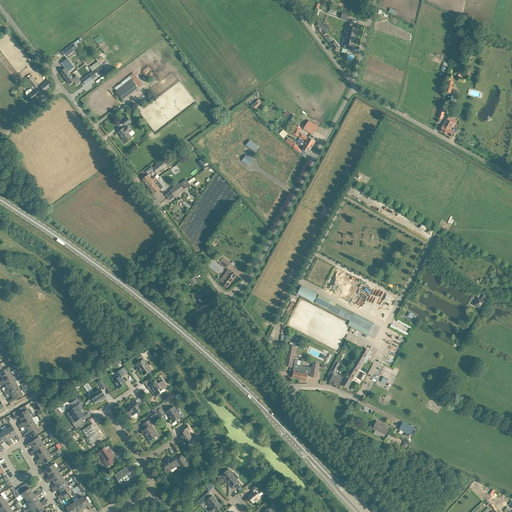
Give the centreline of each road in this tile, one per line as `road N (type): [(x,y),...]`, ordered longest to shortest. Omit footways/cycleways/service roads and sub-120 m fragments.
road 1 (secondary): [(284,428),(172,323),(0,199)]
road 2 (unclassified): [(230,302),(64,87)]
road 3 (unclassified): [(399,511),(312,424),(230,302)]
road 4 (unclassified): [(230,302),(350,84)]
